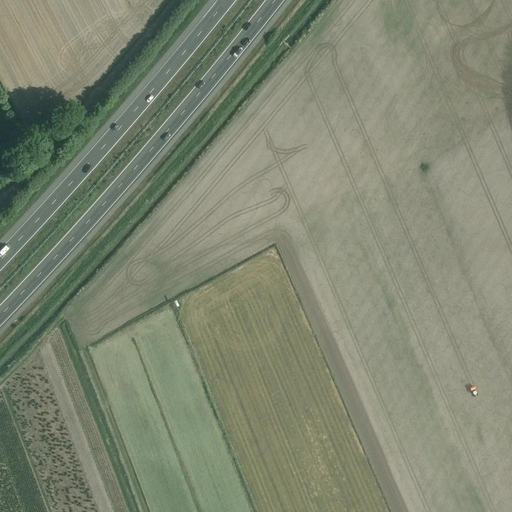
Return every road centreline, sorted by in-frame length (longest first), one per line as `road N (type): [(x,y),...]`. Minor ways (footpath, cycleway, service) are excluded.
road 1 (motorway): [(0,314),(273,0)]
road 2 (motorway): [(224,0),(0,258)]
road 3 (unclassified): [(0,201),(176,0)]
